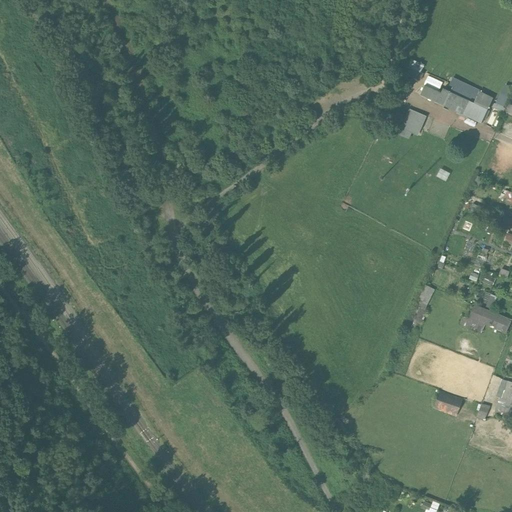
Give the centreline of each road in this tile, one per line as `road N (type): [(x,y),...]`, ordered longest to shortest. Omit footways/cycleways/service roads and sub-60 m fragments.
road 1 (track): [(340,511),(285,410),(216,326),(171,226)]
road 2 (track): [(0,286),(166,511)]
road 3 (track): [(171,226),(341,104),(381,90)]
road 4 (track): [(171,226),(140,99),(100,0)]
road 5 (track): [(381,90),(511,142)]
